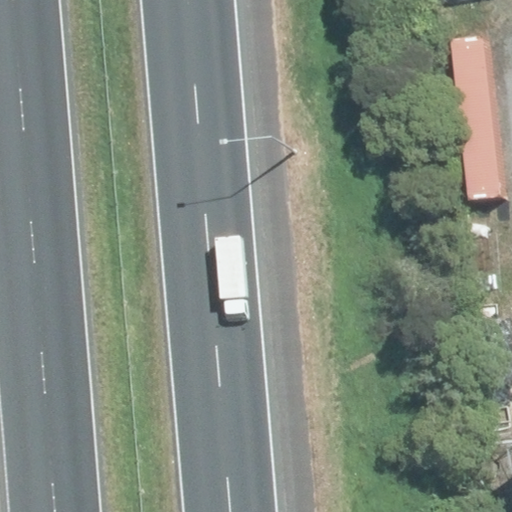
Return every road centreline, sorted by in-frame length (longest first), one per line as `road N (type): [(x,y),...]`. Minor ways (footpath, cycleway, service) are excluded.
road 1 (motorway): [(64,511),(21,0)]
road 2 (motorway): [(195,0),(237,511)]
